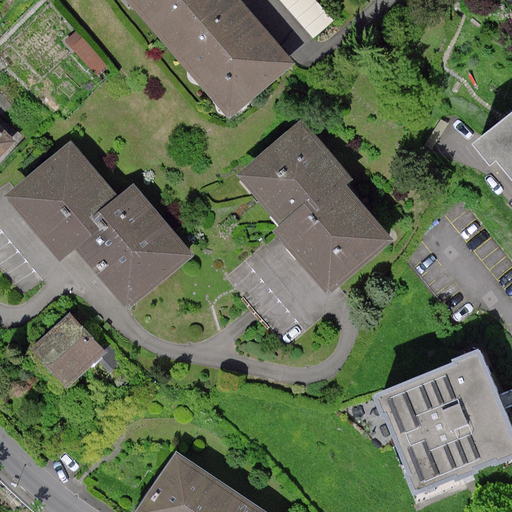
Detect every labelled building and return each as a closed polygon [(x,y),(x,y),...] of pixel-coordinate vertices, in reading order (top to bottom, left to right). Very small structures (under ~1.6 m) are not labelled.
[(235,0),(125,0),(233,122),(295,68),(235,0)] [(288,0),(314,33),(331,19),(315,0),(288,0)] [(511,109),(472,143),(511,189),(511,109)] [(299,123),(235,179),(279,228),(279,239),(333,300),(397,243),(346,187),(352,182),(299,123)] [(0,125),(0,168),(22,145),(0,125)] [(72,143),(6,199),(67,269),(86,252),(109,233),(96,219),(119,199),(72,143)] [(135,187),(119,199),(96,219),(109,233),(86,252),(133,309),(194,259),(135,187)] [(69,318),(31,355),(70,393),(108,356),(69,318)] [(511,440),(476,355),(376,397),(418,498),(511,459),(511,440)] [(258,511),(176,454),(135,511),(258,511)]
